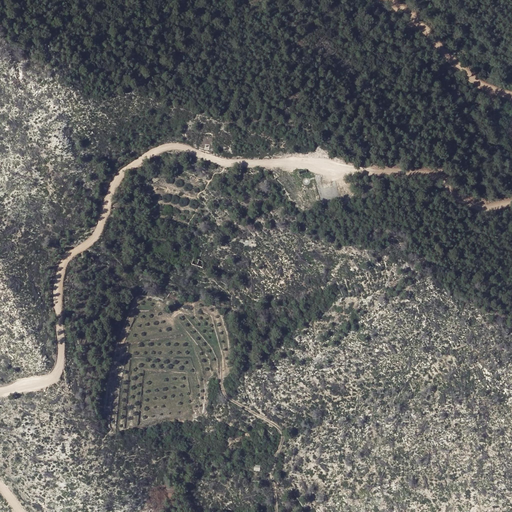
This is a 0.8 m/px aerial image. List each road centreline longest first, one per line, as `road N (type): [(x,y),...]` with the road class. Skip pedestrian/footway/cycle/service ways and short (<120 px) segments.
road 1 (track): [(0,390),(50,378),(59,367),(67,261),(98,228),(118,180),(168,145),(229,162),(316,160),(440,177),(472,205),(511,203)]
road 2 (track): [(384,0),(415,19),(449,57),(511,88)]
